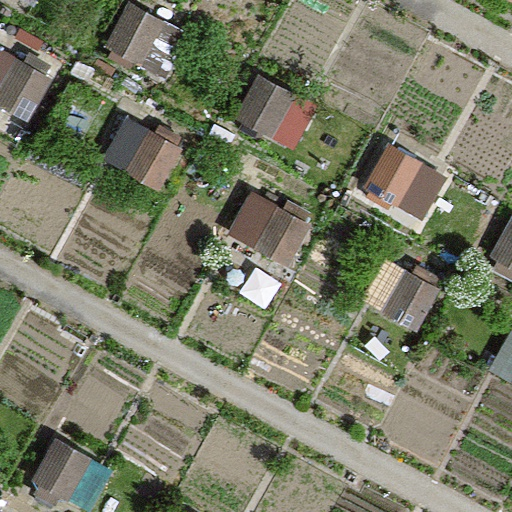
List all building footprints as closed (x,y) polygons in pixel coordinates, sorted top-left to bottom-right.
[(148,0),(136,0),(116,42),(160,63),(183,16),(148,0)] [(5,38),(0,47),(0,94),(42,115),(65,68),(5,38)] [(270,66),(245,111),(305,144),(330,98),(270,66)] [(174,185),(199,144),(142,110),(118,151),(174,185)] [(376,178),(434,209),(457,167),(398,136),(376,178)] [(239,230),(303,258),(323,213),(259,185),(239,230)] [(511,260),(511,233),(501,255),(511,260)] [(431,324),(451,278),(405,259),(385,304),(431,324)] [(102,503),(121,456),(63,433),(44,480),(102,503)]
